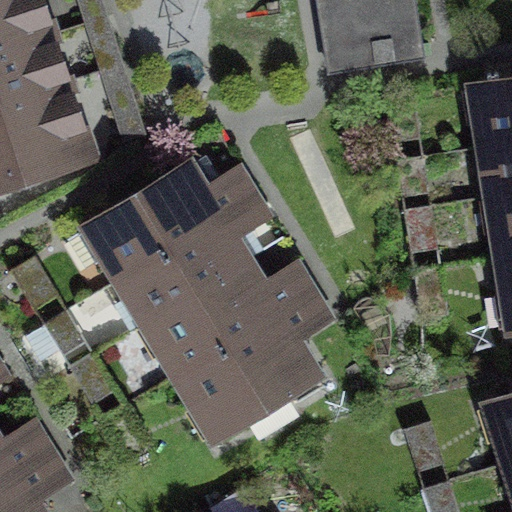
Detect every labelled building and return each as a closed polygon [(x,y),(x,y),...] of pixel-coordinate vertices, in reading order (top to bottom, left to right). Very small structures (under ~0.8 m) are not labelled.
[(0,0),(0,56),(64,37),(52,0),(0,0)] [(420,0),(325,0),(340,81),(432,65),(420,0)] [(0,108),(78,85),(64,37),(0,56),(0,108)] [(485,148),(511,143),(511,75),(474,83),(485,148)] [(0,192),(102,162),(78,85),(0,108),(0,192)] [(511,143),(485,148),(494,200),(511,197),(511,143)] [(122,279),(257,194),(242,170),(220,184),(203,156),(189,165),(89,227),(122,279)] [(274,221),(257,194),(122,279),(152,326),(264,256),(251,235),(274,221)] [(511,197),(494,200),(505,262),(511,260),(511,197)] [(279,280),(264,256),(152,326),(182,375),(318,290),(303,266),(279,280)] [(337,320),(318,290),(182,375),(227,446),(339,376),(313,335),(337,320)] [(0,382),(14,374),(0,352),(0,411),(0,410),(0,382)] [(507,461),(511,459),(511,395),(488,404),(507,461)] [(16,435),(0,411),(0,489),(62,451),(42,419),(16,435)] [(81,481),(62,451),(0,489),(0,511),(64,511),(55,497),(81,481)]
